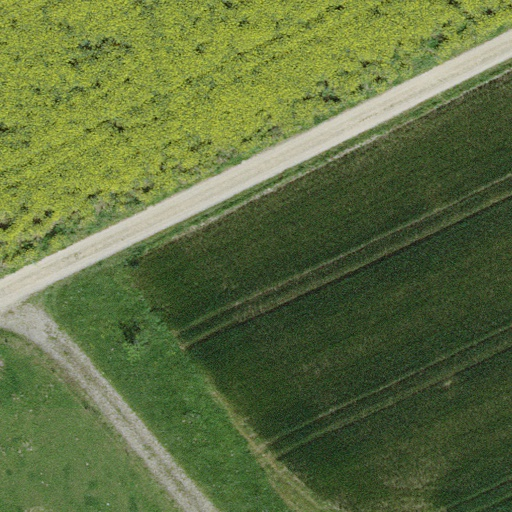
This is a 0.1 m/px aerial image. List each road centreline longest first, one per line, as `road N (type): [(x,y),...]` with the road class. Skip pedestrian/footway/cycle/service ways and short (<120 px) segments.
road 1 (track): [(511,36),(0,285)]
road 2 (track): [(0,310),(47,334),(202,511)]
